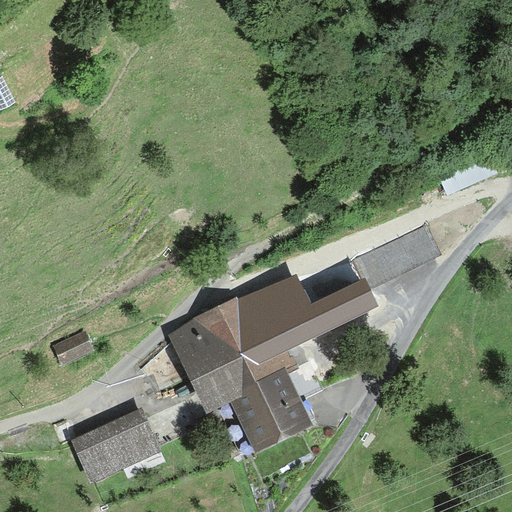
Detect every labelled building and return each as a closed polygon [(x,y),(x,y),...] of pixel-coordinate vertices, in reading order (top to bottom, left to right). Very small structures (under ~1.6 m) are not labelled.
[(0,88),(0,107),(8,103),(0,88)] [(446,187),(499,175),(492,144),(439,156),(446,187)] [(253,292),(163,337),(200,412),(226,400),(254,456),(302,432),(273,372),(288,364),(277,343),(318,323),(301,289),(261,309),(253,292)] [(77,335),(48,348),(53,360),(82,347),(77,335)] [(133,412),(66,444),(85,484),(152,453),(133,412)]
